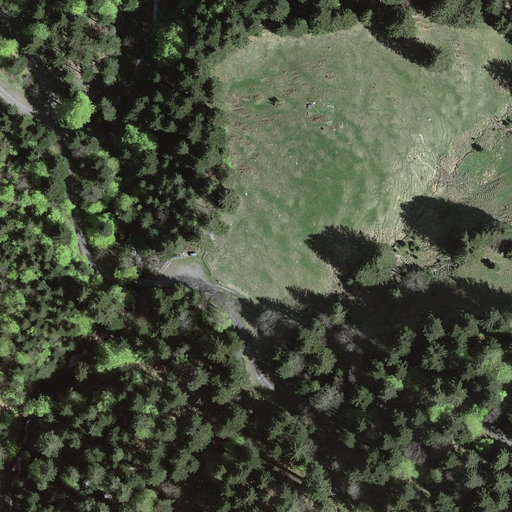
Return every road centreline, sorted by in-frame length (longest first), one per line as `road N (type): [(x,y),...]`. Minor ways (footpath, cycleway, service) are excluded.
road 1 (track): [(51,112),(95,265),(114,280),(214,293),(244,329),(268,391),(322,415),(454,409),(511,443)]
road 2 (track): [(214,293),(325,330),(511,315)]
road 3 (track): [(4,0),(55,97),(51,112)]
